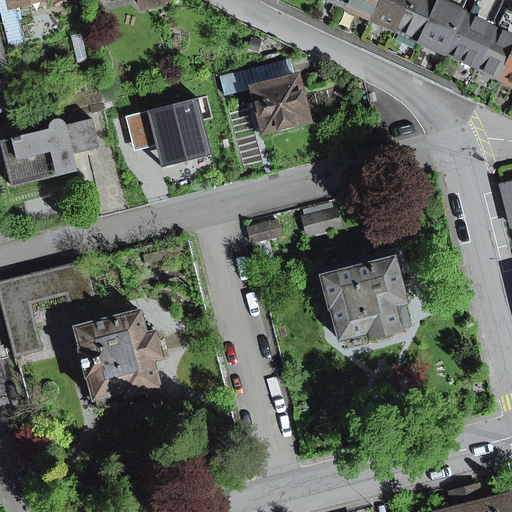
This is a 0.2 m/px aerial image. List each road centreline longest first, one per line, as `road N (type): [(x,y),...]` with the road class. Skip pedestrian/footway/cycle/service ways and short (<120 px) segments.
road 1 (residential): [(207,203),(283,495)]
road 2 (residential): [(207,203),(453,139)]
road 3 (tertiary): [(247,0),(377,68),(419,98),(453,139)]
road 4 (residential): [(511,436),(283,495)]
road 5 (tertiary): [(453,139),(511,349)]
road 6 (residential): [(0,256),(207,203)]
